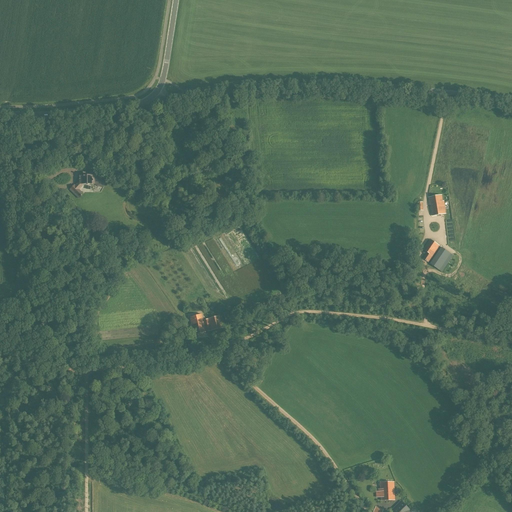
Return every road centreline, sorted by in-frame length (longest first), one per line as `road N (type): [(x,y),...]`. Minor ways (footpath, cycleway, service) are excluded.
road 1 (track): [(225,511),(124,476),(88,446),(86,260),(31,249),(6,106)]
road 2 (track): [(511,341),(304,311),(181,361),(88,370),(18,351)]
road 3 (tertiary): [(158,90),(175,100),(257,87),(382,85),(511,102)]
road 4 (track): [(220,351),(348,486)]
road 5 (secondary): [(0,114),(129,106),(158,90)]
